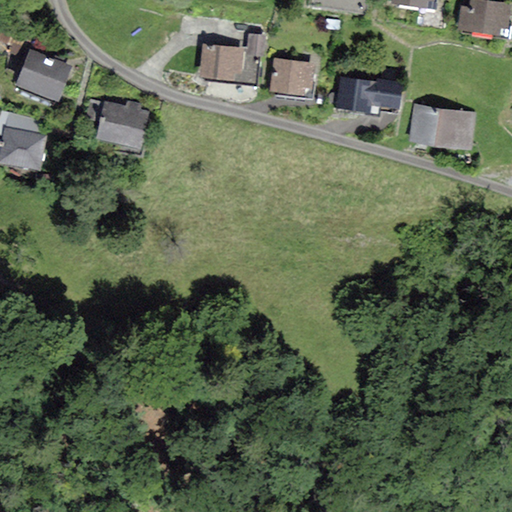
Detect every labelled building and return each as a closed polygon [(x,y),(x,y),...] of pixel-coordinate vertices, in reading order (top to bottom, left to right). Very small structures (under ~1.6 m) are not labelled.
[(434,0),(391,0),(392,2),(427,9),(427,0),(432,0),(435,0),(434,0)] [(469,0),(469,6),(461,5),(458,29),(500,36),(500,28),(508,29),(511,3),(487,0),(469,0)] [(246,48),(203,44),(200,77),(257,83),(259,56),(264,56),(266,35),(248,34),(246,48)] [(72,66),(29,48),(15,84),(59,101),(72,66)] [(316,64),(274,58),(269,92),(313,97),(316,64)] [(402,82),(340,77),(338,108),(380,114),(380,107),(400,109),(402,82)] [(126,106),(91,98),(87,119),(100,122),(97,138),(142,149),(149,110),(141,109),(142,104),(126,101),(126,106)] [(477,113),(414,103),(408,142),(472,151),(477,113)] [(0,135),(1,137),(0,145),(0,162),(40,170),(46,136),(43,135),(45,126),(8,119),(0,117),(0,135)]
